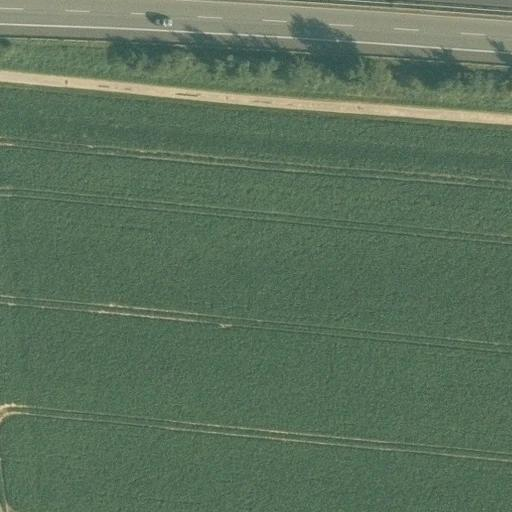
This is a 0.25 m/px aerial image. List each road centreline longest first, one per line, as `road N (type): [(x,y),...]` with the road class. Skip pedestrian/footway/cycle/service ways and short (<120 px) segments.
road 1 (track): [(511,121),(0,77)]
road 2 (motorway): [(0,11),(511,39)]
